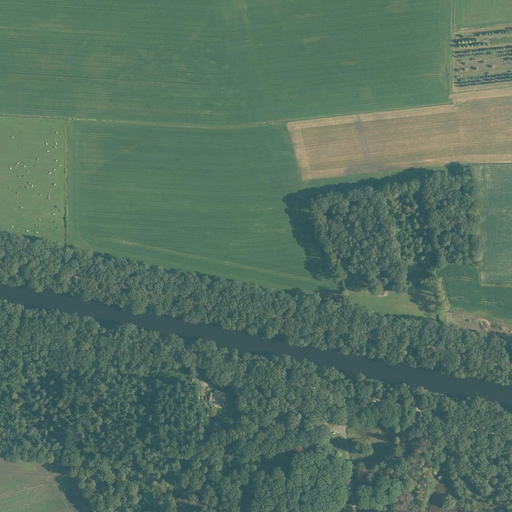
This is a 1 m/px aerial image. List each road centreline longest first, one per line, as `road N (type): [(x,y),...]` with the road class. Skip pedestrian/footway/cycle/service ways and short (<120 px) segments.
road 1 (unclassified): [(511,436),(232,366),(0,320)]
road 2 (unknown): [(370,399),(345,422),(354,511)]
